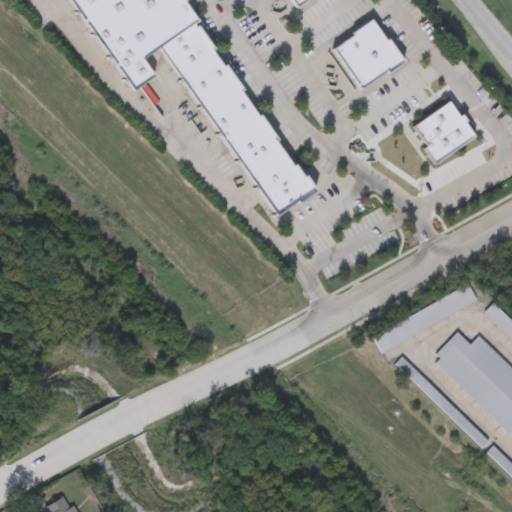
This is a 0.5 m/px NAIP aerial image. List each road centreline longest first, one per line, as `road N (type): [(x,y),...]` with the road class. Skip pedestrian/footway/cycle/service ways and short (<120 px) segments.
road 1 (residential): [(511,213),(317,322)]
road 2 (residential): [(135,412),(317,322)]
